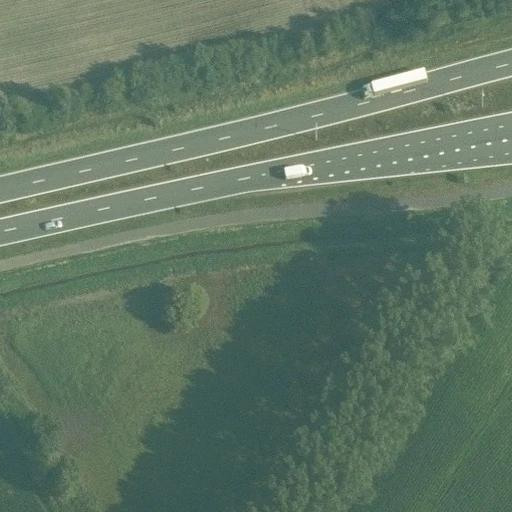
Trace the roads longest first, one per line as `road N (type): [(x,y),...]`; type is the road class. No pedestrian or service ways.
road 1 (primary): [(511,66),(0,189)]
road 2 (primary): [(0,236),(511,127)]
